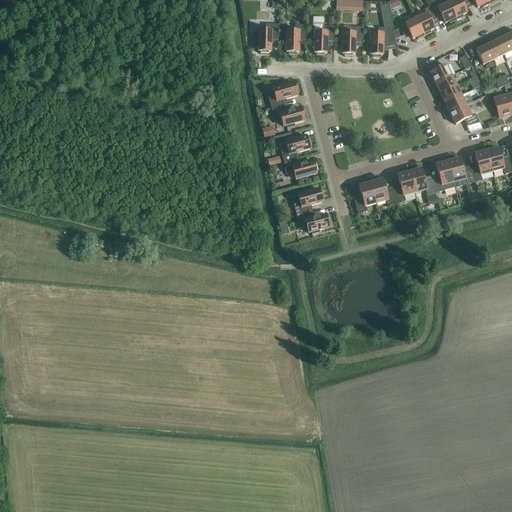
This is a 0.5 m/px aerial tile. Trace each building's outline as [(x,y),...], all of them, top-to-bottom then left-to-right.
[(454,0),(448,3),(457,21),(463,17),(462,15),(466,13),(463,7),(468,4),(466,0),(454,0)] [(466,0),(468,4),(474,2),(477,8),(481,6),(482,8),(489,5),(489,6),(489,5),(486,0),(466,0)] [(336,9),(336,10),(345,11),(345,1),(336,1),(336,2),(336,9)] [(373,2),(364,2),(364,12),(373,12),(373,2)] [(436,4),(430,7),(436,20),(441,17),(445,24),(449,22),(450,24),(456,21),(457,21),(448,3),(438,8),(436,4)] [(388,5),(380,7),(383,24),(391,23),(388,5)] [(426,14),(416,19),(424,37),(425,37),(425,36),(431,33),(430,31),(434,29),(431,23),(436,20),(430,7),(424,10),(426,14)] [(403,20),(397,23),(399,27),(403,36),(409,33),(412,40),(416,38),(417,40),(424,37),(416,19),(409,22),(408,20),(403,20)] [(312,24),(312,33),(315,33),(314,43),(314,53),(316,53),(316,56),(324,56),(324,54),(326,54),(327,42),(334,42),(334,32),(334,27),(323,26),(323,24),(312,24)] [(253,32),(252,32),(255,48),(256,48),(258,48),(258,52),(260,52),(260,54),(268,54),(268,52),(271,52),(271,40),(278,40),(278,30),(278,25),(265,25),(265,31),(259,31),(259,33),(253,32)] [(287,31),(286,52),(288,52),(288,55),(296,55),(296,53),(298,53),(299,41),(306,41),(306,26),(295,25),(294,32),(287,31)] [(342,44),(342,54),(344,54),(344,57),(352,57),(352,55),(354,55),(355,43),(362,43),(362,33),(362,28),(351,27),(343,27),(343,33),(342,44)] [(370,45),(370,55),(372,55),(372,58),(380,58),(380,55),(382,56),(383,47),(385,47),(386,48),(396,46),(394,38),(392,29),(379,28),(378,34),(371,34),(370,45)] [(511,49),(506,36),(495,41),(503,56),(511,51),(511,49)] [(495,41),(485,46),(493,61),(503,56),(495,41)] [(476,52),(480,60),(483,65),(493,61),(485,46),(475,51),(476,52)] [(459,59),(464,70),(471,67),(466,56),(459,59)] [(430,73),(435,84),(451,76),(446,66),(430,73)] [(435,84),(440,94),(456,86),(451,76),(435,84)] [(268,98),(271,110),(284,107),(282,101),(297,96),(296,94),(299,93),(297,85),(294,86),(293,84),(284,86),(283,84),(275,86),(276,88),(273,89),(274,96),(268,98)] [(440,94),(445,104),(461,96),(456,86),(440,94)] [(499,119),(511,116),(506,95),(494,99),(499,119)] [(445,104),(450,114),(466,106),(461,96),(445,104)] [(466,106),(450,114),(455,125),(456,125),(455,125),(464,121),(466,126),(479,123),(475,115),(471,117),(466,106)] [(284,107),(271,110),(275,122),(281,121),(283,127),(286,126),(287,129),(295,127),(294,124),(304,122),(303,119),(306,119),(304,110),(301,111),(300,109),(285,113),(284,107)] [(280,151),(284,163),(296,160),(294,154),(309,150),(309,147),(311,147),(309,138),(307,139),(306,137),(296,139),(296,137),(287,139),(288,142),(285,142),(287,149),(280,151)] [(493,148),(486,150),(492,172),(503,169),(504,174),(511,172),(511,169),(509,159),(501,162),(498,149),(494,150),(493,148)] [(478,168),(470,170),(474,183),(482,181),(481,175),(492,172),(486,150),(478,152),(478,154),(474,155),(474,156),(475,156),(478,168)] [(455,158),(447,161),(454,188),(474,183),(470,170),(463,172),(459,160),(460,160),(459,159),(455,160),(455,158)] [(296,160),(284,163),(287,176),(294,174),(296,180),(299,180),(299,182),(307,180),(306,177),(316,175),(316,173),(318,172),(316,164),(313,164),(313,162),(298,166),(296,160)] [(439,178),(432,181),(435,193),(454,188),(447,161),(439,163),(440,164),(435,166),(436,166),(439,178)] [(416,169),(408,171),(414,193),(426,190),(427,196),(435,193),(432,181),(424,183),(421,170),(417,171),(416,169)] [(401,189),(393,191),(396,204),(405,201),(403,196),(414,193),(408,171),(401,173),(401,175),(397,176),(397,177),(401,189)] [(378,179),(370,182),(376,204),(387,201),(388,206),(396,204),(393,191),(385,193),(382,181),(382,180),(378,181),(378,179)] [(362,199),(354,202),(357,214),(366,212),(365,207),(376,204),(370,182),(362,184),(362,185),(358,187),(359,187),(362,199)] [(292,203),(296,216),(309,213),(307,207),(322,203),(321,201),(324,200),(322,192),(319,192),(318,190),(309,193),(308,190),(300,192),(300,194),(297,195),(299,201),(292,203)] [(309,213),(296,216),(299,229),(306,227),(308,234),(311,233),(312,236),(320,233),(319,231),(329,228),(328,226),(331,225),(328,217),(326,217),(325,215),(310,219),(309,213)]
